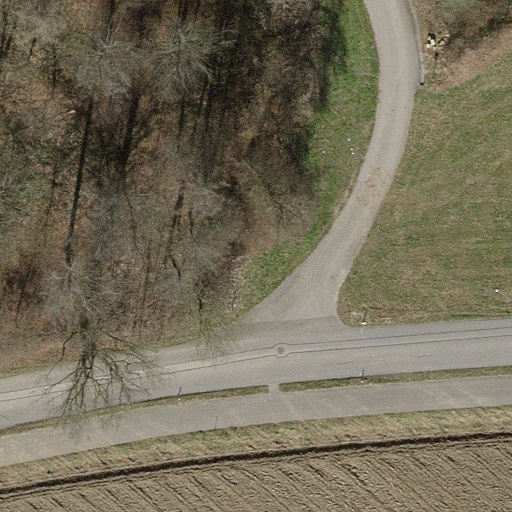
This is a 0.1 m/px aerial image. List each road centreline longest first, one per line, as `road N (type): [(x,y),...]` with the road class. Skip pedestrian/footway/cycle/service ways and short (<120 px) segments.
road 1 (tertiary): [(511,340),(285,353),(0,414)]
road 2 (track): [(285,353),(392,113),(351,0)]
